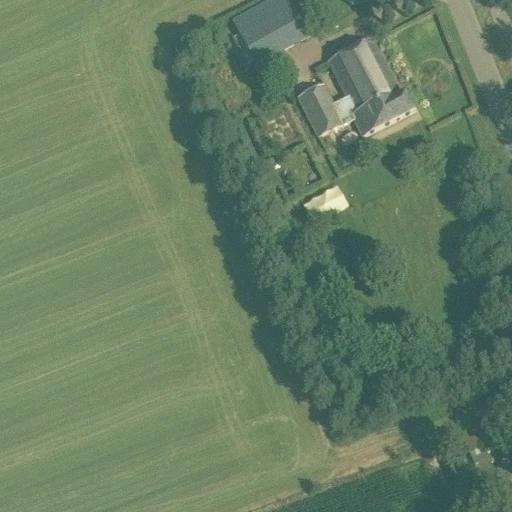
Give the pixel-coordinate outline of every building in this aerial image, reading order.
[(257,67),(310,38),(289,0),(272,0),(232,22),(257,67)] [(386,21),(375,28),(383,42),(395,35),(386,21)] [(401,97),(373,43),(329,65),(348,101),(334,108),(324,89),(299,102),(318,141),(354,122),(363,140),(415,113),(406,94),(401,97)] [(254,206),(248,191),(238,195),(244,211),(254,206)] [(468,454),(485,448),(480,435),(463,441),(468,454)]
